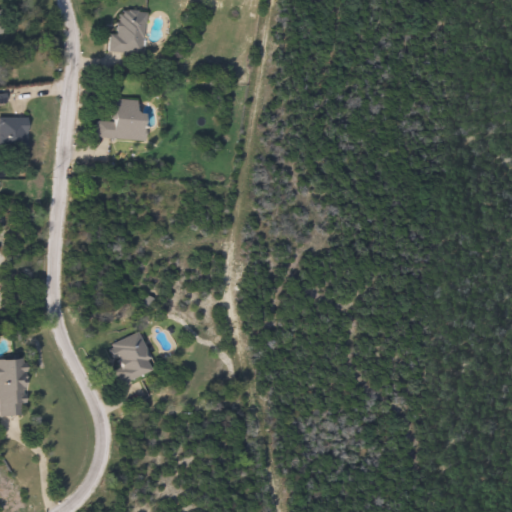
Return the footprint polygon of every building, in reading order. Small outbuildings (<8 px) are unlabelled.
[(106,25),(114,25),(114,10),(141,11),(140,54),(105,53),(106,25)] [(140,140),(93,138),(93,121),(107,121),(107,99),(136,100),(136,113),(141,113),(140,140)] [(0,118),(23,118),(23,152),(0,152),(0,118)] [(117,385),(101,348),(134,335),(149,371),(117,385)] [(0,360),(21,360),(22,417),(0,417),(0,360)]
